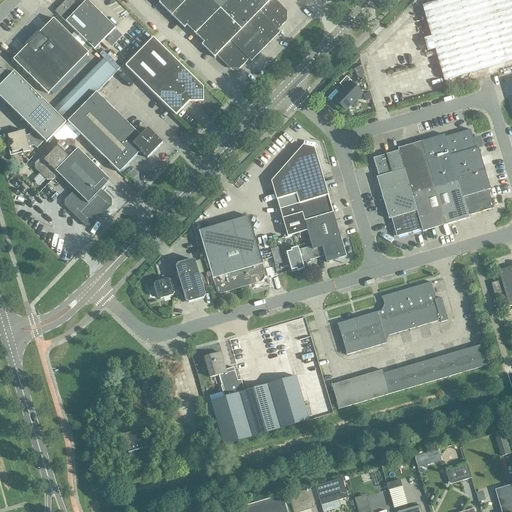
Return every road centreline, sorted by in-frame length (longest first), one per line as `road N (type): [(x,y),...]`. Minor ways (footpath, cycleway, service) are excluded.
road 1 (unclassified): [(312,291),(331,357),(349,366),(457,330),(440,255)]
road 2 (unclassified): [(312,291),(148,335),(94,283)]
road 3 (unclassified): [(94,283),(257,118)]
road 4 (unclassified): [(511,168),(489,102),(337,142)]
road 5 (unclassified): [(257,118),(136,0)]
road 6 (tertiary): [(50,485),(6,336)]
road 7 (unclassified): [(377,273),(337,142)]
